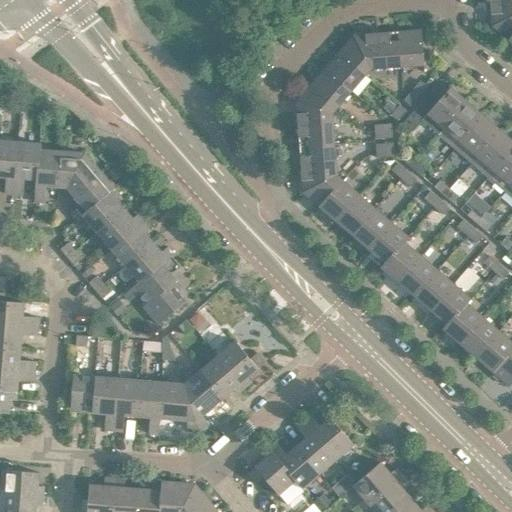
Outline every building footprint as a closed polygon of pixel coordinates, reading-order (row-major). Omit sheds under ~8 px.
[(511,0),(489,0),(491,25),(508,40),(511,35),(511,0)] [(420,30),(398,31),(400,66),(423,64),(420,30)] [(400,66),(398,31),(352,35),(338,52),(364,74),(369,68),(400,66)] [(364,74),(338,52),(324,68),(350,91),(364,74)] [(350,91),(324,68),(310,84),(336,107),(350,91)] [(418,96),(426,86),(420,80),(411,90),(418,96)] [(295,101),(298,147),(333,144),(331,113),(336,107),(310,84),(295,101)] [(411,132),(421,120),(438,134),(466,102),(449,87),(440,97),(431,89),(402,124),(411,132)] [(410,105),(418,96),(411,90),(403,99),(410,105)] [(454,148),(482,116),(466,102),(438,134),(454,148)] [(398,120),(406,110),(399,104),(391,114),(398,120)] [(454,148),(471,162),(499,130),(482,116),(454,148)] [(383,138),(391,137),(391,124),(382,125),(383,138)] [(374,138),(383,138),(382,125),(374,125),(374,138)] [(487,176),(511,147),(511,141),(499,130),(471,162),(487,176)] [(17,142),(0,140),(0,176),(5,177),(4,193),(13,194),(17,142)] [(23,178),(35,179),(36,179),(38,149),(39,149),(40,144),(17,142),(13,194),(22,195),(23,178)] [(384,157),(393,157),(392,143),(383,144),(384,157)] [(302,192),(319,207),(341,180),(335,175),(333,144),(298,147),(302,192)] [(376,158),(384,157),(383,144),(375,145),(376,158)] [(504,191),(511,180),(511,147),(487,176),(504,191)] [(45,186),(58,187),(60,151),(39,149),(38,149),(36,179),(35,179),(33,201),(43,202),(45,186)] [(76,219),(82,215),(113,188),(83,153),(60,151),(58,187),(57,193),(63,194),(64,187),(66,187),(68,189),(75,183),(78,187),(71,193),(80,204),(71,212),(76,219)] [(410,167),(416,160),(406,152),(400,158),(410,167)] [(420,175),(425,168),(416,160),(410,167),(420,175)] [(400,178),(406,172),(396,163),(391,170),(400,178)] [(410,187),(416,180),(406,172),(400,178),(410,187)] [(341,180),(319,207),(335,221),(358,194),(341,180)] [(443,195),(449,188),(439,180),(433,187),(443,195)] [(119,195),(113,188),(82,215),(96,232),(123,208),(115,199),(119,195)] [(452,203),(458,196),(449,188),(443,195),(452,203)] [(433,206),(439,200),(429,191),(423,198),(433,206)] [(335,221),(351,235),(374,208),(358,194),(335,221)] [(443,215),(448,208),(439,200),(433,206),(443,215)] [(110,248),(142,221),(136,214),(131,218),(123,208),(96,232),(110,248)] [(351,235),(368,249),(390,223),(374,208),(351,235)] [(476,223),(481,216),(472,208),(466,215),(476,223)] [(485,231),(491,225),(481,216),(476,223),(485,231)] [(466,235),(472,228),(462,220),(456,226),(466,235)] [(148,228),(142,221),(110,248),(125,265),(152,242),(143,232),(148,228)] [(403,241),(404,242),(408,237),(390,223),(368,249),(383,262),(384,263),(403,241)] [(475,243),(481,236),(472,228),(466,235),(475,243)] [(509,251),(511,247),(511,242),(505,237),(499,243),(509,251)] [(419,256),(404,242),(403,241),(384,263),(383,262),(379,267),(397,282),(419,256)] [(66,257),(74,250),(67,242),(59,249),(66,257)] [(125,265),(138,281),(139,282),(171,255),(165,248),(160,252),(152,242),(125,265)] [(73,265),(81,258),(74,250),(66,257),(73,265)] [(171,256),(171,255),(139,282),(138,281),(123,294),(129,301),(139,292),(147,302),(148,303),(175,280),(170,274),(180,266),(174,259),(168,263),(166,260),(171,256)] [(413,296),(436,270),(419,256),(397,282),(413,296)] [(493,271),(498,264),(489,256),(483,262),(493,271)] [(502,279),(508,272),(498,264),(493,271),(502,279)] [(430,310),(453,284),(436,270),(413,296),(430,310)] [(501,279),(495,274),(489,280),(495,286),(501,279)] [(95,291),(103,283),(96,275),(88,283),(95,291)] [(181,287),(175,280),(148,303),(147,302),(143,306),(158,324),(185,301),(176,291),(181,287)] [(101,299),(110,292),(103,283),(95,291),(101,299)] [(430,310),(445,323),(446,324),(465,302),(466,303),(470,299),(453,284),(430,310)] [(4,301),(0,300),(0,323),(38,326),(38,317),(22,316),(23,302),(4,301)] [(459,343),(481,317),(466,303),(465,302),(446,324),(445,323),(441,328),(459,343)] [(459,343),(475,357),(498,331),(481,317),(459,343)] [(184,334),(193,327),(186,319),(177,326),(184,334)] [(37,335),(38,326),(0,323),(0,345),(20,347),(21,334),(37,335)] [(475,357),(492,371),(511,347),(511,342),(498,331),(475,357)] [(86,346),(87,336),(76,335),(75,346),(86,346)] [(216,355),(243,387),(250,381),(247,377),(264,362),(256,352),(249,358),(234,340),(216,355)] [(20,347),(0,345),(0,367),(34,370),(35,361),(19,360),(20,347)] [(511,347),(492,371),(509,386),(511,381),(511,347)] [(200,369),(223,397),(233,389),(236,393),(243,387),(216,355),(200,369)] [(0,367),(0,389),(16,391),(17,378),(33,379),(34,370),(0,367)] [(223,397),(200,369),(183,384),(198,431),(208,423),(201,415),(223,397)] [(92,412),(95,377),(72,375),(69,410),(92,412)] [(113,430),(117,378),(95,377),(92,412),(105,413),(104,429),(113,430)] [(136,416),(139,380),(117,378),(113,430),(122,431),(123,415),(136,416)] [(158,417),(161,382),(139,380),(136,416),(149,417),(148,433),(158,434),(159,418),(158,417)] [(198,431),(183,384),(161,382),(158,417),(159,418),(186,420),(186,430),(198,431)] [(16,391),(0,389),(0,412),(8,413),(9,399),(15,400),(16,391)] [(308,413),(301,419),(335,459),(352,444),(329,417),(319,426),(308,413)] [(305,438),(295,446),(318,473),(335,459),(301,419),(294,425),(305,438)] [(301,488),(318,473),(295,446),(285,454),(275,442),(268,447),(295,480),(294,480),(301,488)] [(265,458),(247,473),(256,482),(262,477),(278,494),(294,480),(295,480),(268,447),(261,454),(265,458)] [(362,511),(369,505),(368,504),(402,475),(395,468),(389,473),(379,462),(352,485),(363,499),(357,504),(362,511)] [(2,469),(1,492),(42,495),(43,486),(37,486),(38,472),(2,469)] [(346,474),(332,485),(339,495),(353,484),(346,474)] [(368,504),(369,505),(374,511),(395,511),(411,499),(402,488),(408,483),(402,475),(368,504)] [(111,511),(114,478),(104,477),(103,486),(88,484),(86,511),(111,511)] [(124,479),(114,478),(111,511),(135,511),(137,488),(123,487),(124,479)] [(151,489),(137,488),(135,511),(159,511),(162,482),(160,482),(152,481),(151,489)] [(178,511),(194,483),(161,481),(160,482),(162,482),(159,511),(178,511)] [(209,511),(214,508),(214,509),(215,508),(194,483),(178,511),(209,511)] [(42,505),(42,495),(1,492),(0,501),(0,511),(35,511),(36,504),(42,505)] [(322,493),(313,501),(320,510),(330,502),(322,493)] [(411,499),(395,511),(432,511),(433,511),(427,504),(420,510),(411,499)]
